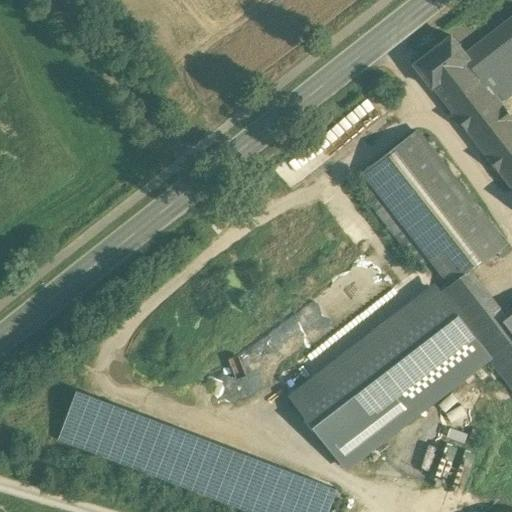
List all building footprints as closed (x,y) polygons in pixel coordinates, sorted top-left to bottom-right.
[(511,17),(466,53),(465,54),(469,59),(468,60),(482,78),(511,55),(511,17)] [(452,35),(414,64),(433,88),(434,87),(468,60),(469,59),(465,54),(466,53),(452,35)] [(511,55),(482,78),(501,102),(511,93),(511,55)] [(482,78),(468,60),(434,87),(511,186),(511,116),(501,102),(482,78)] [(506,244),(419,132),(365,173),(452,285),(462,278),(472,270),(506,244)] [(511,322),(510,319),(472,270),(462,278),(511,343),(511,322)] [(511,343),(462,278),(452,285),(441,293),(511,386),(511,343)] [(438,292),(296,401),(347,468),(490,358),(438,292)] [(327,511),(336,488),(79,391),(62,435),(265,511),(327,511)] [(447,441),(434,438),(427,461),(443,466),(442,472),(459,477),(468,444),(471,431),(452,426),(447,441)]
